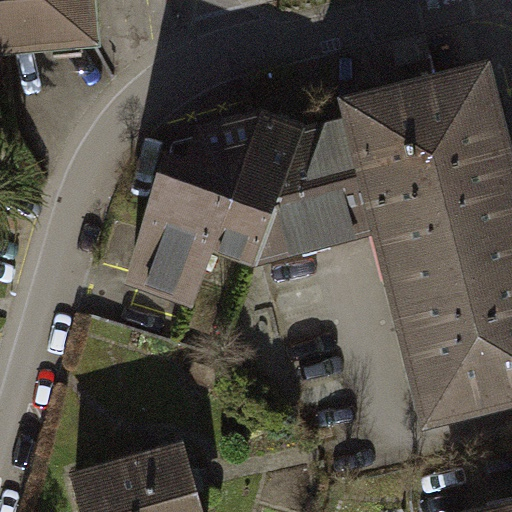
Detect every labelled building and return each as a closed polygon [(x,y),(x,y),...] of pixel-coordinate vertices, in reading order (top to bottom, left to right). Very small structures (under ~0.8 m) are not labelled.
[(0,0),(0,45),(89,38),(85,0),(0,0)] [(409,431),(511,406),(511,123),(499,70),(333,110),(361,228),(409,431)] [(361,228),(333,110),(328,102),(308,107),(264,88),(197,106),(186,129),(165,123),(130,277),(192,294),(211,240),(256,252),(361,228)] [(206,511),(193,453),(72,481),(78,511),(206,511)] [(511,511),(511,497),(448,511),(511,511)]
